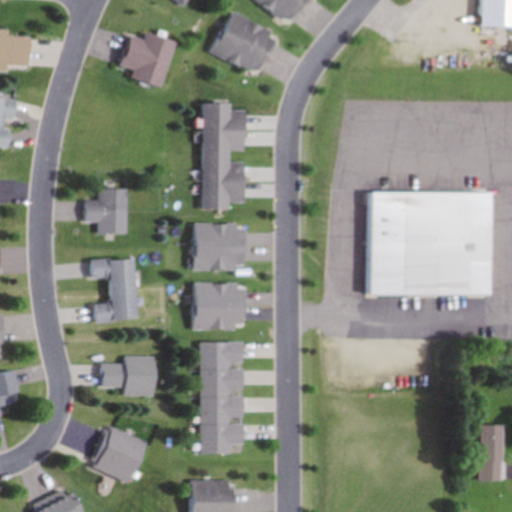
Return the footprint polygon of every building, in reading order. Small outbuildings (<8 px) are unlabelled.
[(250,0),(281,25),(300,0),(250,0)] [(470,0),(471,28),(511,29),(511,0),(470,0)] [(205,51),(247,75),(269,35),(227,12),(205,51)] [(11,31),(0,30),(0,72),(7,73),(7,66),(30,67),(31,39),(10,38),(11,31)] [(130,37),(122,68),(135,72),(133,80),(165,89),(177,42),(149,35),(147,42),(130,37)] [(18,103),(0,99),(0,149),(8,151),(12,131),(5,129),(7,120),(14,122),(18,103)] [(203,211),(232,212),(232,205),(247,205),(248,163),(233,163),(233,152),(248,153),(249,109),(233,109),(234,104),(206,104),(203,211)] [(85,202),(85,224),(98,224),(98,235),(128,235),(128,190),(99,190),(99,202),(85,202)] [(359,194),(359,296),(477,295),(476,195),(359,194)] [(193,271),(247,272),(248,226),(194,225),(193,271)] [(140,321),(138,260),(89,261),(90,280),(111,280),(111,304),(94,304),(95,323),(140,321)] [(192,284),(192,330),(246,331),(247,285),(192,284)] [(199,343),(200,455),(231,455),(231,445),(245,445),(244,343),(199,343)] [(125,365),(100,364),(100,388),(125,388),(125,396),(157,397),(157,357),(125,356),(125,365)] [(0,413),(18,410),(15,397),(22,396),(17,372),(0,375),(0,413)] [(91,468),(131,485),(149,445),(109,427),(91,468)] [(492,427),(493,481),(472,481),(472,427),(492,427)]
